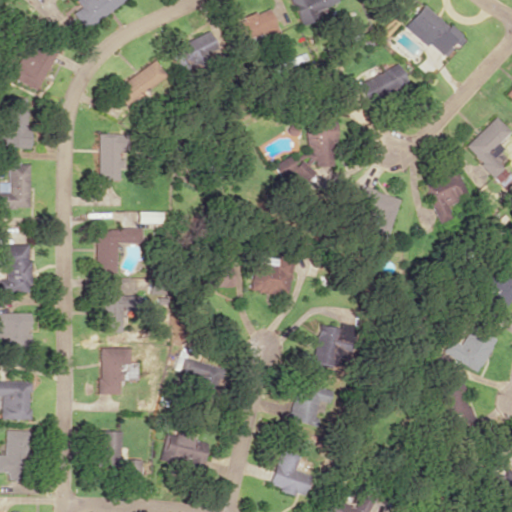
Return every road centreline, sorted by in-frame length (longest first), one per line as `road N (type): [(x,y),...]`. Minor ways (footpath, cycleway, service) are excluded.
road 1 (residential): [(61,511),(63,125),(71,90),(115,39),(196,0)]
road 2 (residential): [(220,511),(265,345)]
road 3 (residential): [(511,31),(397,156)]
road 4 (residential): [(61,505),(193,511)]
